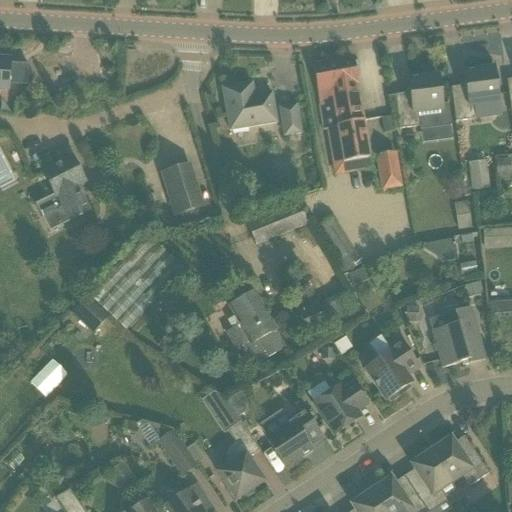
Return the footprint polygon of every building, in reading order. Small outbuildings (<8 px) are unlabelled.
[(326,60),(327,63),(313,66),(323,126),(337,124),(337,127),(336,127),(343,164),(370,159),(352,58),(339,61),(339,58),(326,60)] [(0,89),(8,90),(9,61),(0,60),(0,89)] [(498,103),(494,69),(490,70),(486,68),(481,68),(478,71),(464,73),(466,91),(452,93),(452,89),(451,89),(456,123),(475,120),(474,106),(498,103)] [(394,96),(398,128),(399,131),(419,128),(420,132),(451,127),(449,105),(441,106),(438,77),(434,77),(431,75),(425,76),(422,79),(408,81),(410,98),(396,100),(396,96),(394,96)] [(223,90),(230,132),(277,123),(271,95),(254,98),(252,85),(223,90)] [(300,133),(296,107),(280,109),(284,135),(300,133)] [(392,118),(381,120),(383,135),(394,133),(392,118)] [(396,155),(377,158),(383,192),(402,189),(396,155)] [(85,184),(72,158),(42,173),(54,196),(35,206),(49,234),(89,213),(76,188),(85,184)] [(511,177),(511,161),(497,161),(498,177),(499,177),(509,177),(511,177)] [(472,192),(489,190),(485,162),(468,164),(472,192)] [(192,164),(164,173),(177,216),(205,207),(192,164)] [(244,221),(252,239),(255,247),(307,225),(297,198),(244,221)] [(457,226),(471,224),(468,208),(454,210),(457,226)] [(335,220),(316,231),(343,276),(360,265),(354,254),(356,253),(335,220)] [(495,249),(494,232),(482,232),(484,250),(495,249)] [(126,332),(185,270),(147,234),(88,296),(126,332)] [(458,260),(456,240),(429,244),(432,263),(458,260)] [(353,288),(368,282),(363,270),(348,276),(353,288)] [(468,299),(480,295),(480,293),(477,285),(465,289),(468,299)] [(217,307),(226,302),(221,293),(208,300),(216,314),(220,312),(217,307)] [(254,294),(229,308),(239,327),(225,334),(237,355),(240,353),(250,370),(284,350),(254,294)] [(92,336),(108,320),(86,299),(71,315),(92,336)] [(328,326),(319,305),(318,303),(292,315),(304,337),(328,326)] [(407,308),(406,308),(406,325),(416,325),(416,324),(418,324),(418,310),(417,310),(417,309),(415,308),(414,305),(407,307),(407,308)] [(469,366),(485,362),(470,309),(454,314),(455,314),(447,316),(430,321),(432,333),(442,370),(468,363),(469,366)] [(334,346),(341,357),(352,350),(345,339),(334,346)] [(407,378),(418,370),(399,341),(376,357),(379,362),(364,372),(385,403),(387,401),(390,404),(400,397),(399,393),(411,385),(407,378)] [(333,352),(321,351),(321,361),(333,361),(333,352)] [(0,368),(9,370),(10,358),(0,356),(0,368)] [(341,385),(312,404),(334,437),(356,422),(352,416),(368,405),(352,382),(343,389),(341,385)] [(226,403),(237,419),(244,414),(245,401),(240,394),(226,403)] [(309,447),(322,438),(303,410),(286,421),(289,425),(266,441),(285,469),(311,452),(309,447)] [(150,448),(157,443),(181,478),(195,469),(172,433),(174,432),(141,423),(135,427),(150,448)] [(253,491),(263,484),(247,461),(259,452),(240,423),(226,432),(236,446),(233,447),(230,450),(228,454),(227,458),(228,462),(230,466),(217,475),(235,503),(238,501),(243,502),(252,495),(253,491)] [(437,446),(429,451),(451,484),(462,477),(469,488),(489,474),(464,437),(452,445),(450,442),(439,449),(437,446)] [(440,492),(451,484),(429,451),(421,456),(423,460),(412,467),(415,471),(404,478),(426,511),(433,511),(447,503),(440,492)] [(116,484),(128,475),(122,465),(109,474),(116,484)] [(426,511),(404,478),(393,485),(390,482),(379,489),(377,486),(369,491),(382,511),(426,511)] [(69,480),(62,479),(57,488),(65,490),(69,480)] [(206,511),(210,510),(196,488),(188,493),(187,493),(164,508),(166,511),(206,511)] [(382,511),(369,491),(361,496),(363,500),(352,507),(355,511),(353,511),(382,511)] [(82,511),(69,492),(56,500),(64,511),(82,511)] [(155,511),(148,500),(130,511),(155,511)]
